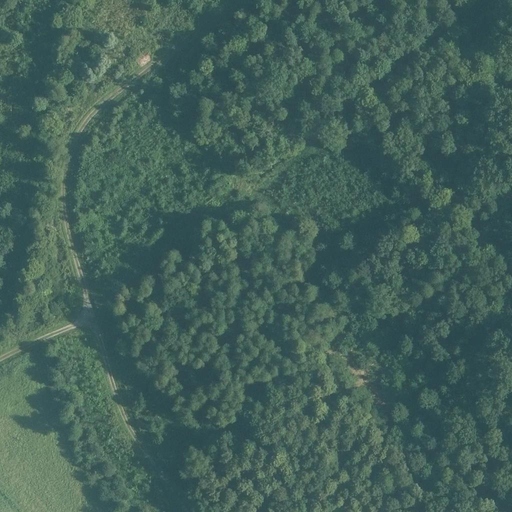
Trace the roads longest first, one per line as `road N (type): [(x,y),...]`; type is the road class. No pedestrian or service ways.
road 1 (track): [(237,0),(105,104),(74,139),(59,217),(91,320)]
road 2 (track): [(0,358),(91,320),(119,406),(186,511)]
